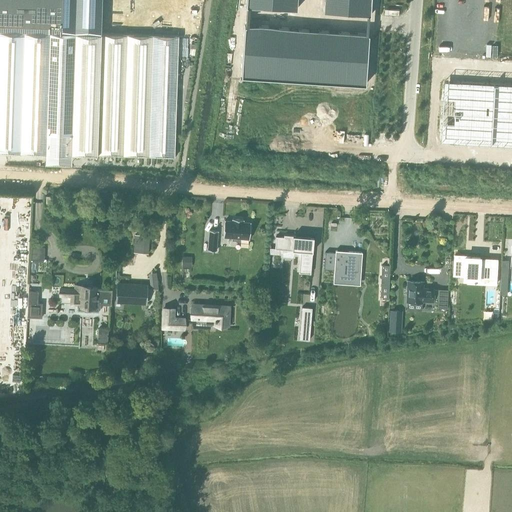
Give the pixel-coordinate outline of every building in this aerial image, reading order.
[(0,0),(0,151),(175,157),(178,37),(198,37),(199,0),(0,0)] [(246,0),(246,7),(296,10),(297,0),(246,0)] [(324,0),(324,12),(371,15),(371,10),(361,9),(361,0),(324,0)] [(245,26),(241,77),(366,85),(369,34),(245,26)] [(441,142),(491,145),(511,145),(511,85),(494,84),(444,81),(442,112),(441,142)] [(232,221),(224,221),(223,237),(232,238),(232,240),(240,241),(240,238),(249,239),(250,222),(243,222),(243,219),(232,219),(232,221)] [(218,231),(209,230),(208,250),(216,251),(218,231)] [(275,235),(274,248),(282,248),(300,249),(299,271),(310,272),(312,245),(312,235),(301,235),(283,233),(282,235),(275,235)] [(136,234),(135,245),(134,252),(139,252),(148,253),(149,235),(148,235),(148,236),(143,236),(143,235),(141,234),(141,235),(136,235),(137,234),(136,234)] [(325,252),(324,269),(325,269),(326,266),(332,266),(338,267),(337,275),(341,276),(343,276),(343,280),(354,281),(354,270),(358,270),(359,253),(362,253),(362,252),(349,251),(348,253),(344,253),(335,252),(325,252)] [(455,258),(454,275),(464,275),(463,277),(463,280),(466,281),(479,281),(479,278),(496,278),(495,285),(496,285),(497,267),(490,267),(490,260),(480,260),(480,258),(471,257),(469,257),(465,257),(465,259),(455,258)] [(382,265),(380,298),(388,299),(390,265),(382,265)] [(423,281),(408,280),(407,302),(422,302),(422,301),(435,302),(435,303),(445,304),(446,284),(437,284),(436,284),(423,284),(423,281)] [(118,284),(117,302),(146,303),(147,285),(118,284)] [(61,291),(61,298),(72,299),(72,306),(78,307),(77,311),(99,313),(99,304),(110,305),(111,291),(95,290),(95,287),(89,287),(82,286),(76,286),(75,292),(61,291)] [(28,292),(27,318),(41,318),(42,304),(37,303),(38,292),(28,292)] [(216,325),(230,325),(231,306),(193,304),(192,320),(216,321),(216,325)] [(309,340),(312,308),(302,307),(299,339),(309,340)] [(163,328),(184,329),(184,319),(174,318),(174,309),(163,309),(163,328)] [(401,332),(402,311),(390,310),(389,332),(401,332)]
